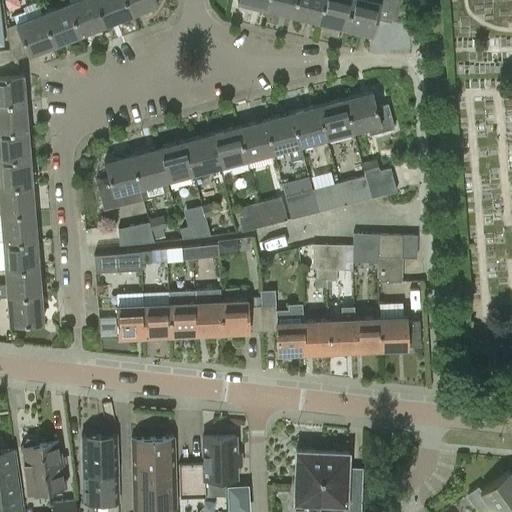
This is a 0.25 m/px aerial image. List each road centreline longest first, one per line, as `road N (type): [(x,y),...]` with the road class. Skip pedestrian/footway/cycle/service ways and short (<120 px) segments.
road 1 (residential): [(75,323),(63,139),(73,90),(102,60),(194,30)]
road 2 (residential): [(254,397),(0,363)]
road 3 (residential): [(194,30),(383,62)]
road 4 (residential): [(431,417),(254,397)]
